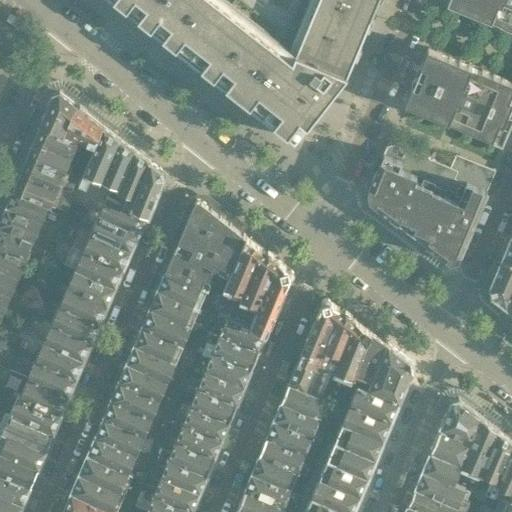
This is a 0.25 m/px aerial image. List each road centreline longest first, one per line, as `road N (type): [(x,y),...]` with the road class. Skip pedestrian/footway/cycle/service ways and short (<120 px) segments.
road 1 (residential): [(199,139),(40,511)]
road 2 (residential): [(212,511),(323,234)]
road 3 (residential): [(323,234),(417,0)]
road 4 (residential): [(450,332),(379,511)]
road 5 (residential): [(199,139),(55,19)]
road 6 (residential): [(450,332),(511,175)]
road 7 (residential): [(450,332),(323,234)]
road 8 (residential): [(323,234),(199,139)]
road 9 (residential): [(0,154),(55,19)]
